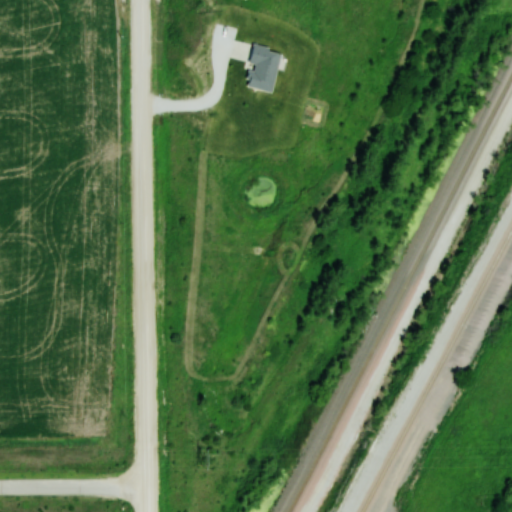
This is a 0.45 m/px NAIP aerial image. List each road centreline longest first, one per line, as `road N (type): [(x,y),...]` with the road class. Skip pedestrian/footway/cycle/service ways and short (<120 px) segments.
road 1 (residential): [(148,511),(143,0)]
road 2 (residential): [(0,487),(148,487)]
